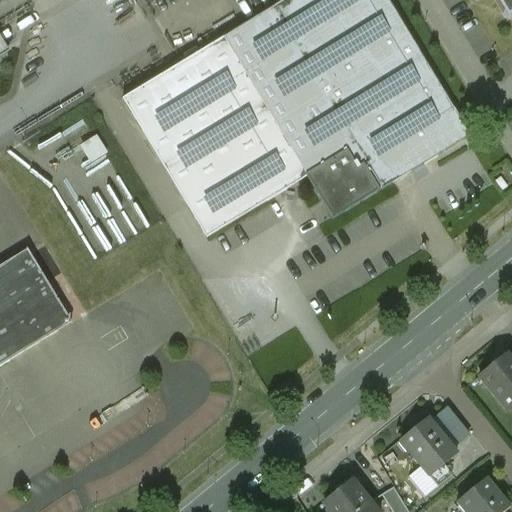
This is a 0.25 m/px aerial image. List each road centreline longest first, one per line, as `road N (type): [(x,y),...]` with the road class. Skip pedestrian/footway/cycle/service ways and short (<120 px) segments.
road 1 (secondary): [(203,511),(408,342)]
road 2 (residential): [(408,342),(511,470)]
road 3 (unclassified): [(0,122),(137,39)]
road 4 (secondary): [(408,342),(511,257)]
